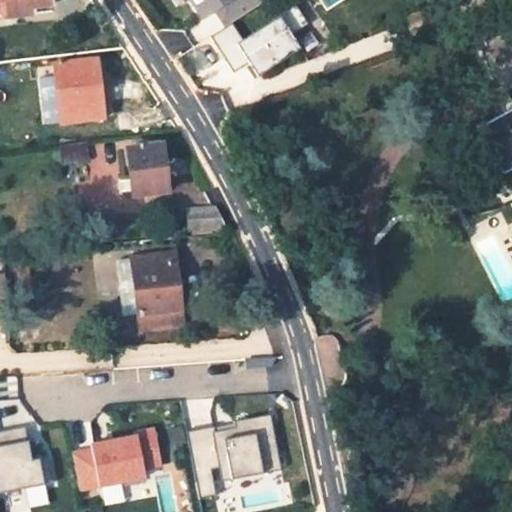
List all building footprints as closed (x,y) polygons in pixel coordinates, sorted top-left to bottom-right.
[(0,0),(0,18),(30,15),(29,8),(51,6),(49,0),(0,0)] [(262,0),(188,0),(206,34),(265,5),(262,0)] [(235,38),(252,73),(303,50),(286,14),(235,38)] [(511,22),(482,39),(505,81),(511,76),(511,22)] [(54,66),(61,122),(100,117),(94,61),(54,66)] [(511,108),(475,129),(511,196),(511,108)] [(167,192),(161,145),(126,150),(132,197),(167,192)] [(188,231),(225,228),(214,209),(186,211),(188,231)] [(173,254),(132,259),(140,330),(182,325),(173,254)] [(511,309),(494,319),(501,331),(511,325),(511,309)] [(190,428),(199,496),(215,494),(213,480),(278,472),(271,417),(190,428)] [(29,505),(46,502),(38,456),(29,458),(23,426),(0,429),(0,491),(26,486),(29,505)] [(154,427),(69,446),(79,491),(164,472),(154,427)]
